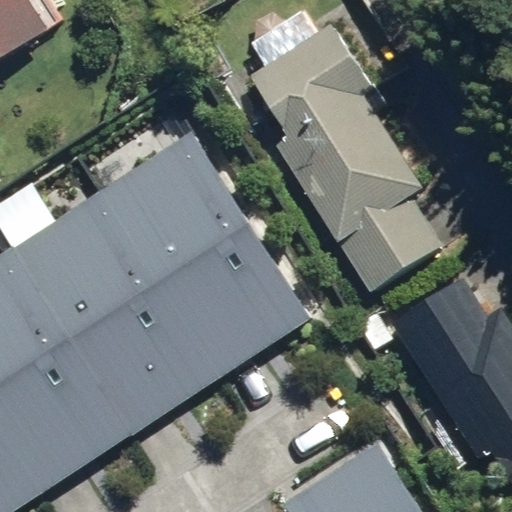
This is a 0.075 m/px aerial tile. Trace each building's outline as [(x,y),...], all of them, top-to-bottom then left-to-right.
[(0,0),(0,66),(60,28),(42,0),(0,0)] [(390,83),(348,17),(322,33),(303,4),(257,33),(275,61),(254,75),(293,134),(281,142),(380,296),(450,250),(417,199),(433,188),(372,94),(390,83)] [(0,511),(9,511),(315,316),(190,123),(0,245),(0,511)] [(399,328),(487,461),(505,449),(511,458),(511,308),(511,307),(500,314),(475,277),(399,328)] [(424,511),(379,446),(281,511),(424,511)]
